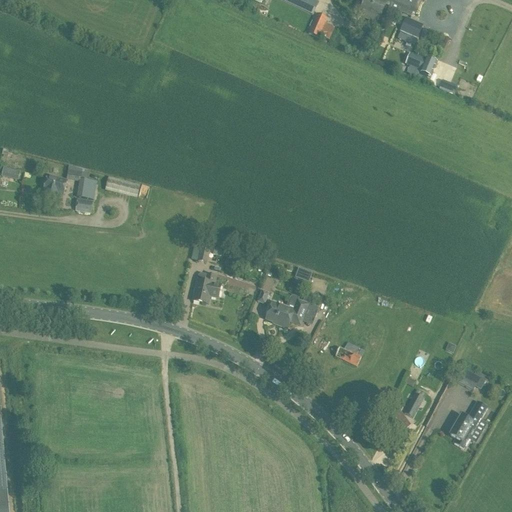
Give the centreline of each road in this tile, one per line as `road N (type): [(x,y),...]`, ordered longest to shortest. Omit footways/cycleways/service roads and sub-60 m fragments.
road 1 (secondary): [(165,327),(241,358),(311,407),(400,511)]
road 2 (unclassified): [(309,511),(305,479),(148,499),(150,511)]
road 3 (secondary): [(0,301),(165,327)]
road 4 (unclassified): [(176,465),(165,327)]
